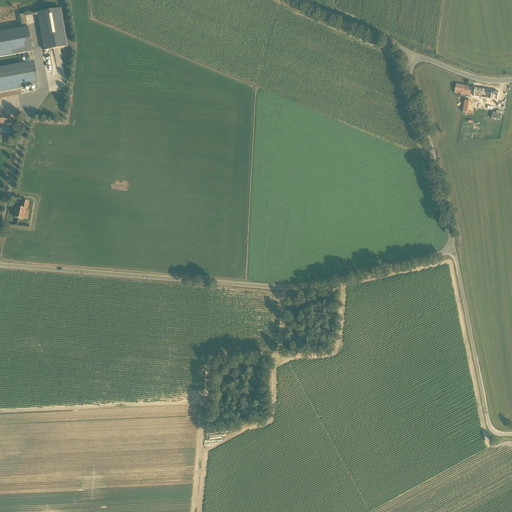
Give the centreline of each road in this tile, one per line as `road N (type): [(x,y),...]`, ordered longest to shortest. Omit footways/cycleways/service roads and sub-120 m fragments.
road 1 (unclassified): [(0,265),(307,284),(456,252)]
road 2 (unclassified): [(456,252),(410,75),(414,56)]
road 3 (unclassified): [(511,434),(490,424),(456,252)]
road 4 (unclassified): [(414,56),(301,0)]
